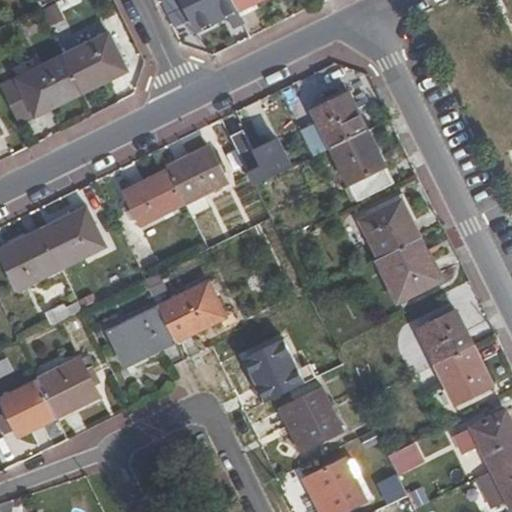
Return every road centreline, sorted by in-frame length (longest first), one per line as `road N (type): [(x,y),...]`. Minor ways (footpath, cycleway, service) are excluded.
road 1 (residential): [(368,12),(511,306)]
road 2 (residential): [(135,511),(106,451),(207,403),(259,511)]
road 3 (residential): [(0,194),(187,102)]
road 4 (residential): [(187,102),(368,12)]
